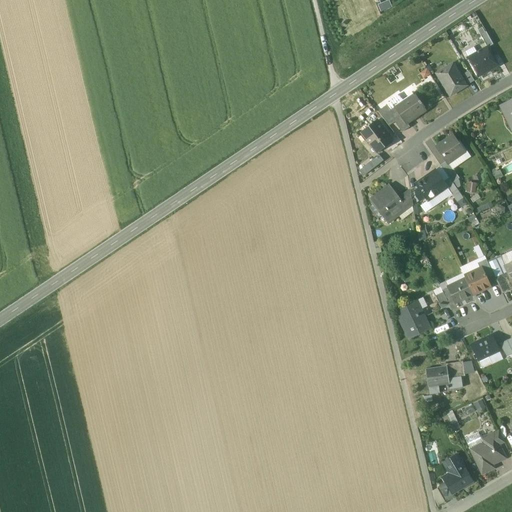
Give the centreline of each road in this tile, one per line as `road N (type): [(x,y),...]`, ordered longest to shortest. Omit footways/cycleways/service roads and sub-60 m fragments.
road 1 (secondary): [(476,0),(0,321)]
road 2 (track): [(433,511),(313,0)]
road 3 (residential): [(511,81),(424,134),(415,157)]
